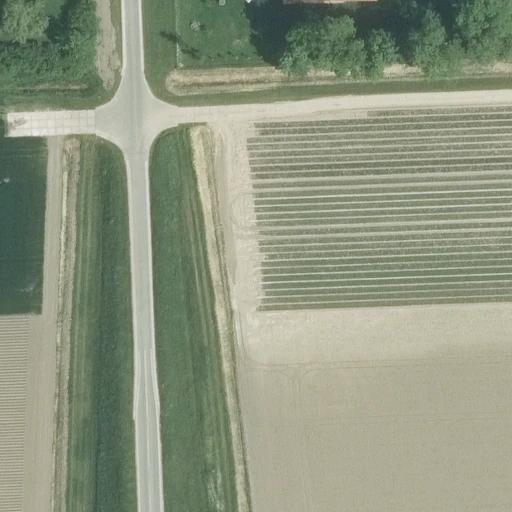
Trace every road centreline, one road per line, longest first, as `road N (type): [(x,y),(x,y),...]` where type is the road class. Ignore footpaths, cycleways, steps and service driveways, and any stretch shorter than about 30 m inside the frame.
road 1 (unclassified): [(147,511),(127,0)]
road 2 (unknown): [(131,113),(511,92)]
